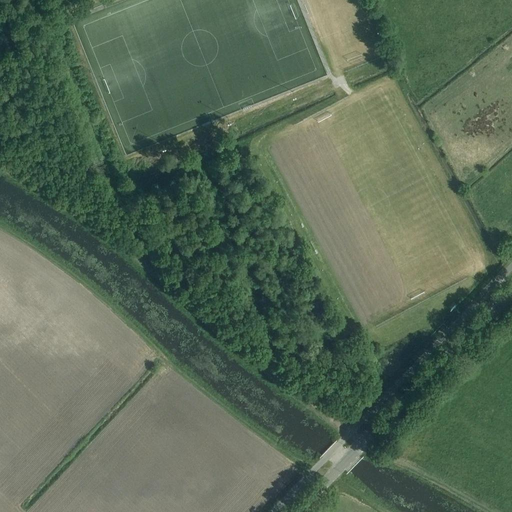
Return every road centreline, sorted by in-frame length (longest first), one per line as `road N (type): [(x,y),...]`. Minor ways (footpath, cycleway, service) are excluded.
road 1 (track): [(0,168),(135,256),(219,337),(363,443),(484,511)]
road 2 (tertiary): [(298,511),(511,291)]
